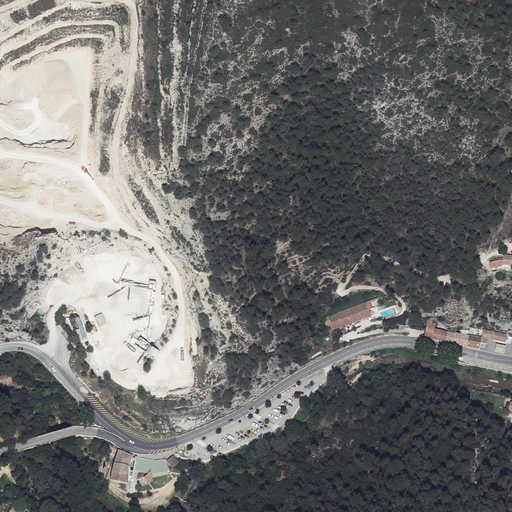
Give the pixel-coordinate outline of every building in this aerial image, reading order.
[(511,264),(511,254),(505,254),(504,259),(501,259),(496,259),(490,260),(491,266),(503,265),(503,263),(511,264)] [(379,297),(323,317),(326,325),(328,324),(330,330),(372,314),(370,309),(382,305),(379,297)] [(96,316),(101,326),(106,323),(101,313),(96,316)] [(431,317),(429,316),(424,336),(433,337),(435,328),(435,324),(430,322),(431,317)] [(73,318),(77,340),(83,339),(80,317),(73,318)] [(440,329),(435,328),(433,337),(446,340),(449,326),(441,325),(440,329)] [(457,328),(449,326),(446,340),(454,342),(457,331),(457,328)] [(472,326),(471,330),(466,345),(480,348),(481,342),(486,343),(487,338),(493,339),(494,335),(500,337),(500,333),(495,331),(472,326)] [(464,333),(457,331),(454,342),(466,345),(471,330),(465,328),(464,333)] [(327,331),(319,337),(322,340),(330,334),(327,331)] [(150,359),(156,351),(139,337),(132,345),(150,359)] [(109,445),(106,450),(113,453),(115,449),(109,445)] [(128,465),(132,455),(118,450),(115,459),(114,463),(111,479),(117,481),(128,483),(127,468),(128,465)] [(179,462),(173,455),(167,460),(173,467),(179,462)] [(138,457),(135,472),(149,474),(151,471),(152,474),(169,471),(164,459),(153,461),(138,457)] [(114,463),(115,459),(113,458),(106,481),(127,485),(128,483),(117,481),(111,479),(114,463)] [(144,478),(147,484),(153,482),(152,474),(151,471),(149,474),(144,478)]
